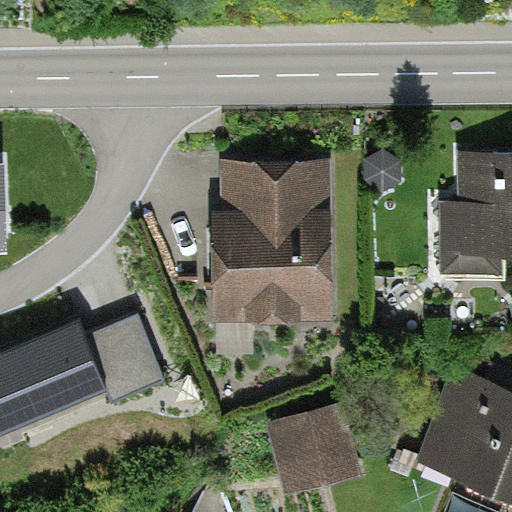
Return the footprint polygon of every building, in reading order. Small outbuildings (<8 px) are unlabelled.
[(469,198),(450,199),(453,280),(511,278),(511,152),(468,154),(469,198)] [(220,214),(220,309),(326,309),(326,165),(253,165),(253,214),(220,214)] [(78,317),(0,348),(0,424),(99,384),(105,399),(163,376),(138,314),(85,336),(78,317)] [(511,485),(511,381),(461,365),(431,460),(511,485)] [(338,405),(281,420),(299,485),(356,470),(338,405)]
